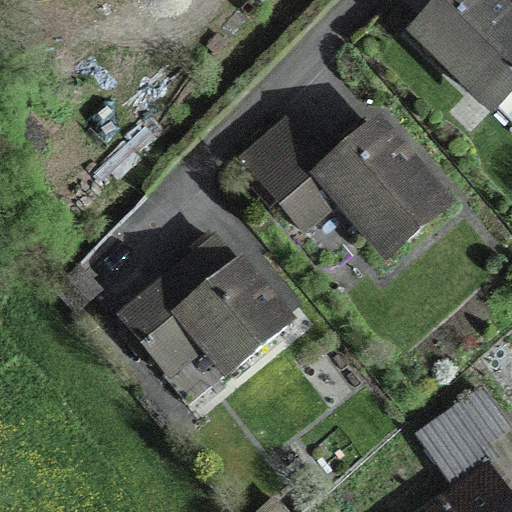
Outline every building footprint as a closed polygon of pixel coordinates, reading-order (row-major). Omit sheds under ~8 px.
[(148,0),(182,36),(220,0),(148,0)] [(493,107),(511,87),(511,23),(488,0),(447,0),(416,32),(493,107)] [(325,172),(303,147),(251,190),(268,210),(277,203),(305,235),(342,203),(389,258),(445,211),(375,129),(325,172)] [(286,329),(214,242),(120,320),(122,321),(121,322),(167,378),(205,346),(229,375),(286,329)] [(460,470),(432,435),(431,436),(400,461),(429,496),(460,470)] [(458,511),(451,501),(435,511),(458,511)]
